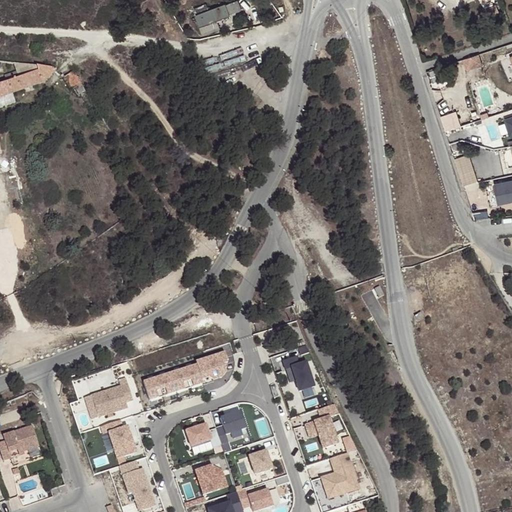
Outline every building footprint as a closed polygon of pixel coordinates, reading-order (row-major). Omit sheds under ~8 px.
[(235,0),(225,4),(229,14),(241,10),(237,0),(235,0)] [(196,15),(210,10),(207,2),(194,7),(196,15)] [(216,19),(229,14),(225,4),(210,10),(196,15),(203,32),(218,27),(216,19)] [(466,68),(481,64),(478,54),(462,58),(466,68)] [(43,83),(58,69),(15,64),(14,64),(19,78),(0,83),(0,98),(13,94),(43,83)] [(85,88),(74,71),(65,77),(71,87),(75,85),(79,91),(85,88)] [(13,94),(0,98),(0,109),(16,104),(13,94)] [(462,157),(450,161),(459,187),(470,183),(462,157)] [(500,205),(511,202),(511,180),(496,184),(500,205)] [(233,356),(144,379),(150,401),(239,378),(233,356)] [(293,358),(280,362),(283,371),(289,370),(293,383),(296,393),(311,388),(303,364),(296,366),(293,358)] [(293,383),(289,370),(283,371),(287,385),(293,383)] [(127,384),(92,396),(99,417),(127,408),(125,403),(133,400),(127,384)] [(321,411),(324,419),(338,414),(335,406),(321,411)] [(205,424),(214,424),(213,415),(205,416),(205,424)] [(321,437),(323,448),(354,443),(353,437),(344,438),(340,416),(307,422),(310,439),(321,437)] [(114,423),(95,430),(97,437),(102,435),(111,461),(130,455),(121,429),(116,430),(114,423)] [(200,426),(180,433),(186,449),(205,442),(208,451),(216,448),(210,431),(203,433),(200,426)] [(17,453),(19,456),(31,453),(24,432),(16,435),(0,440),(0,466),(7,465),(4,458),(11,456),(17,453)] [(234,440),(249,437),(248,432),(233,435),(234,440)] [(252,445),(255,454),(249,456),(256,477),(283,467),(272,438),(252,445)] [(20,461),(19,456),(17,453),(11,456),(12,463),(20,461)] [(335,476),(321,480),(328,501),(359,491),(347,456),(330,461),(334,472),(339,471),(340,474),(335,476)] [(146,458),(125,465),(140,511),(147,511),(162,507),(146,458)] [(207,470),(190,475),(198,498),(222,491),(217,475),(209,477),(207,470)] [(279,487),(250,494),(254,511),(259,511),(283,506),(279,487)] [(246,511),(242,494),(210,502),(212,511),(246,511)]
